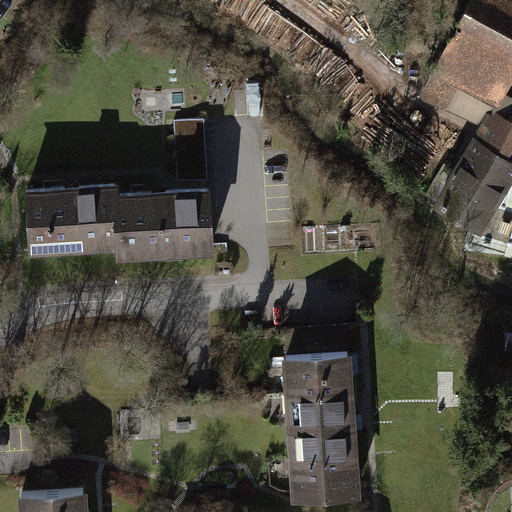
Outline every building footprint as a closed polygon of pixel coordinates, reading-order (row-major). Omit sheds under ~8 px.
[(511,0),(471,0),(418,83),(472,118),(511,55),(511,0)] [(511,97),(500,89),(427,191),(479,228),(511,182),(511,97)] [(30,250),(120,247),(118,190),(118,180),(27,183),(30,250)] [(120,253),(212,250),(210,187),(118,190),(120,247),(120,253)] [(348,351),(274,355),(282,499),(356,495),(348,351)] [(85,511),(84,491),(5,495),(6,511),(85,511)]
